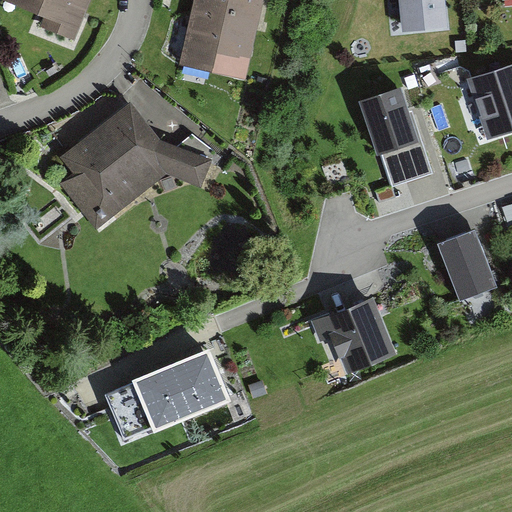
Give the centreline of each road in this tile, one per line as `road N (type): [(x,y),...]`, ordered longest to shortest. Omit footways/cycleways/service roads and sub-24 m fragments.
road 1 (residential): [(76,393),(315,286),(380,229),(511,185)]
road 2 (residential): [(0,124),(77,95),(127,42),(135,0)]
